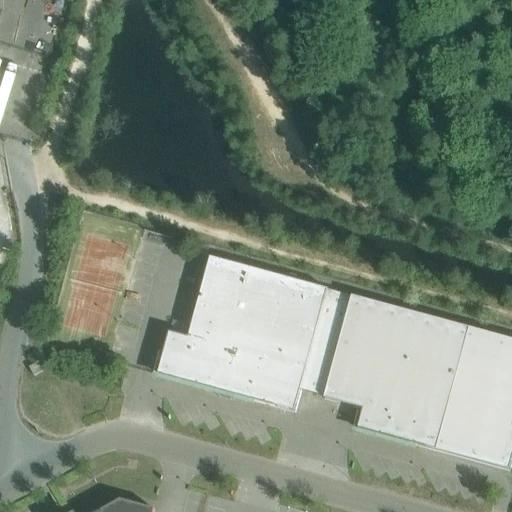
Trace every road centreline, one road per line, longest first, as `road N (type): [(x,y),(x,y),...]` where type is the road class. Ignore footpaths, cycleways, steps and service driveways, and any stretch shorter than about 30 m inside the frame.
road 1 (unclassified): [(412,511),(125,434),(27,474)]
road 2 (unclassified): [(27,474),(2,403),(29,279),(23,164)]
